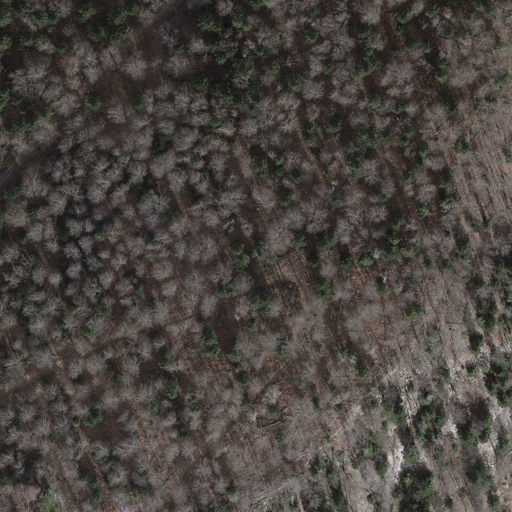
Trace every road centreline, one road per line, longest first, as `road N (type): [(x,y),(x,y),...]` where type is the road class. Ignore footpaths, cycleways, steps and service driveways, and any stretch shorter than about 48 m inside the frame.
road 1 (track): [(152,511),(289,362),(309,298),(296,277),(266,277),(180,317),(125,328),(0,389)]
road 2 (track): [(176,0),(0,174)]
road 3 (track): [(427,511),(511,401)]
